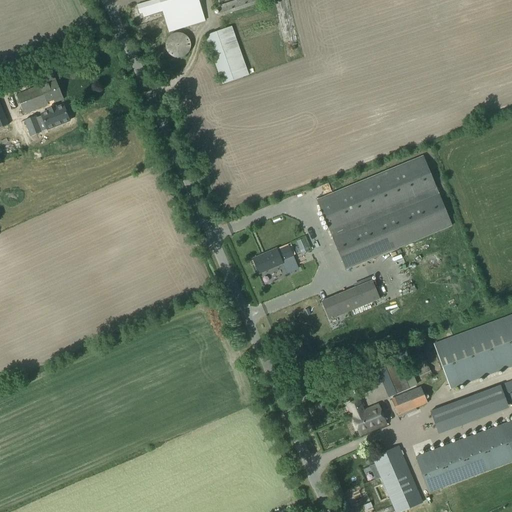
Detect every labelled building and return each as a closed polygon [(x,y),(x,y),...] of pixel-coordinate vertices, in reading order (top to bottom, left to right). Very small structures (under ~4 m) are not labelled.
[(155,0),(135,6),(138,15),(141,14),(142,18),(161,12),(168,34),(204,23),(197,0),(155,0)] [(260,0),(237,0),(216,7),(219,17),(262,3),(260,0)] [(224,30),(207,36),(223,84),(241,78),(224,30)] [(40,86),(15,96),(23,115),(48,105),(47,103),(53,101),(54,104),(64,100),(53,75),(44,79),(46,85),(40,87),(40,86)] [(0,128),(8,125),(0,104),(0,128)] [(69,121),(63,106),(55,109),(55,107),(48,110),(48,112),(41,115),(47,130),(69,121)] [(35,116),(27,119),(29,124),(37,122),(35,116)] [(31,144),(36,157),(76,141),(71,128),(31,144)] [(0,140),(0,142),(0,141),(0,152),(21,147),(18,134),(11,136),(9,131),(0,133),(0,140)] [(422,157),(317,200),(346,270),(451,227),(422,157)] [(296,242),(297,244),(300,243),(303,249),(299,250),(301,255),(308,251),(303,239),(296,242)] [(276,250),(252,259),(259,274),(282,264),(281,261),(292,256),(288,247),(277,251),(276,250)] [(379,300),(375,290),(360,296),(364,306),(379,300)] [(332,297),(321,302),(329,320),(340,316),(332,297)] [(511,366),(511,316),(434,345),(450,389),(511,366)] [(405,356),(377,367),(389,397),(417,386),(405,356)] [(425,361),(414,366),(421,381),(432,376),(425,361)] [(370,375),(355,381),(360,393),(375,387),(370,375)] [(511,381),(432,411),(439,428),(511,401),(511,381)] [(420,388),(391,400),(397,416),(427,404),(420,388)] [(359,400),(346,406),(359,437),(386,425),(377,405),(363,411),(359,400)] [(511,462),(511,421),(415,458),(428,493),(511,462)] [(397,447),(372,458),(395,511),(399,511),(421,503),(397,447)]
